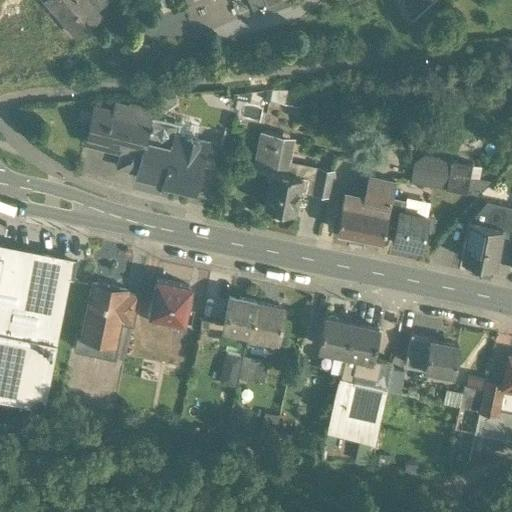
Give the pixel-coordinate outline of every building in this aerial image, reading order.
[(45,0),(75,34),(98,13),(94,8),(104,0),(45,0)] [(292,87),(270,89),(268,97),(289,101),(292,87)] [(130,115),(93,105),(86,138),(122,147),(124,148),(127,138),(142,142),(149,114),(150,109),(133,105),(130,115)] [(179,122),(149,114),(142,142),(136,166),(134,173),(162,180),(174,133),(176,133),(179,122)] [(318,165),(289,159),(293,142),(278,139),(280,133),(260,129),(252,165),(270,169),(271,167),(299,173),(315,176),(318,165)] [(176,133),(174,133),(162,180),(193,187),(199,160),(204,140),(176,133)] [(142,142),(127,138),(124,148),(122,147),(118,162),(136,166),(142,142)] [(221,144),(204,140),(199,160),(216,164),(221,144)] [(408,152),(402,151),(396,177),(446,188),(451,161),(408,152)] [(315,176),(299,173),(297,186),(326,193),(332,168),(318,165),(315,176)] [(299,173),(271,167),(270,169),(263,201),(292,207),(297,186),(299,173)] [(393,179),(367,173),(363,191),(377,194),(377,193),(389,196),(393,179)] [(377,194),(363,191),(362,195),(343,191),(341,200),(386,210),(389,196),(377,193),(377,194)] [(404,199),(389,196),(386,210),(384,220),(394,222),(398,207),(402,208),(404,199)] [(511,205),(485,199),(468,218),(501,226),(501,227),(511,229),(511,205)] [(341,200),(334,227),(379,238),(384,220),(386,210),(341,200)] [(402,208),(398,207),(394,222),(391,240),(403,243),(403,246),(415,249),(416,246),(419,246),(426,213),(402,208)] [(468,218),(467,218),(459,256),(494,264),(495,260),(500,234),(501,227),(501,226),(468,218)] [(511,237),(500,234),(495,260),(511,263),(511,237)] [(21,247),(0,243),(0,327),(4,328),(21,247)] [(71,258),(21,247),(4,328),(3,331),(54,341),(71,258)] [(189,281),(155,275),(147,313),(181,320),(189,281)] [(126,285),(91,278),(79,333),(115,341),(126,285)] [(255,298),(229,292),(222,324),(248,329),(255,298)] [(282,304),(255,298),(248,329),(275,335),(282,304)] [(350,318),(324,313),(317,344),(343,350),(350,318)] [(377,324),(350,318),(343,350),(370,356),(370,355),(377,324)] [(0,327),(0,392),(42,401),(54,341),(3,331),(4,328),(0,327)] [(457,341),(429,335),(430,334),(410,330),(404,362),(451,371),(457,341)] [(370,356),(343,350),(332,398),(380,410),(385,389),(386,382),(390,366),(391,359),(370,355),(370,356)] [(511,352),(511,354),(507,353),(500,382),(500,384),(502,385),(511,386),(511,352)] [(257,357),(242,354),(239,367),(254,370),(257,357)] [(268,360),(257,357),(254,370),(252,376),(263,378),(268,360)] [(403,369),(390,366),(386,382),(385,389),(398,392),(403,369)] [(500,382),(485,379),(484,388),(479,410),(496,414),(502,385),(500,384),(500,382)] [(484,388),(463,383),(461,393),(458,406),(462,407),(456,435),(473,439),(479,410),(484,388)] [(380,410),(332,398),(325,426),(372,438),(380,410)]
